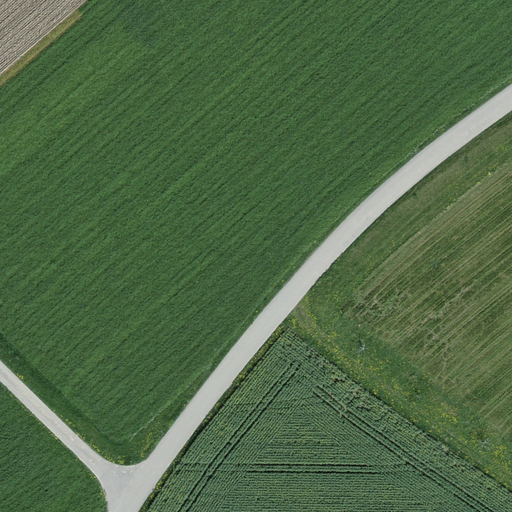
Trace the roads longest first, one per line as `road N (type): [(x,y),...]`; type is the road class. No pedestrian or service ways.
road 1 (unclassified): [(132,499),(324,255),(411,172),(511,95)]
road 2 (unclassified): [(0,369),(132,499)]
